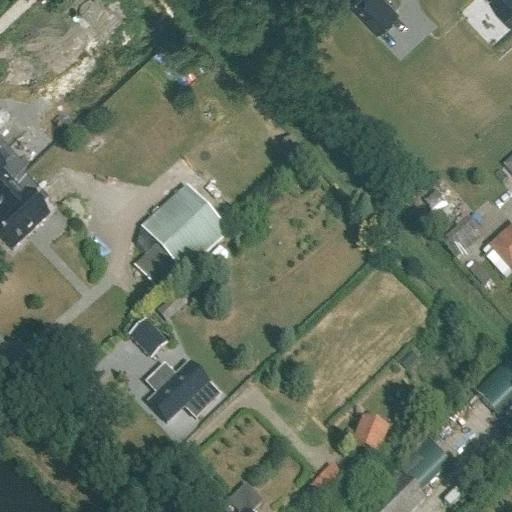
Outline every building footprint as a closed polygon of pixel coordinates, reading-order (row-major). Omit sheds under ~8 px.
[(396,11),(385,0),(354,0),(350,4),(375,30),(396,11)] [(511,22),(511,0),(489,0),(511,23),(511,22)] [(0,239),(12,253),(49,219),(26,194),(22,198),(2,176),(5,172),(0,166),(0,218),(0,239)] [(184,189),(139,231),(134,246),(144,258),(132,269),(156,295),(179,275),(180,276),(225,235),(184,189)] [(440,243),(450,255),(473,235),(478,231),(468,219),(440,243)] [(511,235),(494,252),(511,272),(511,235)] [(219,250),(210,259),(217,267),(227,257),(219,250)] [(165,323),(186,304),(178,295),(156,314),(165,323)] [(168,346),(145,322),(128,339),(150,362),(168,346)] [(511,373),(503,365),(473,395),(496,418),(511,402),(511,373)] [(159,375),(147,386),(158,398),(148,407),(166,426),(184,409),(195,422),(219,400),(207,387),(208,386),(190,368),(171,386),(159,375)] [(362,426),(353,448),(375,458),(385,435),(362,426)] [(394,473),(400,479),(417,496),(449,465),(426,442),(394,473)] [(356,470),(344,482),(329,466),(306,488),(329,511),(338,511),(369,482),(356,470)] [(414,511),(424,503),(417,496),(400,479),(366,511),(414,511)] [(227,502),(235,511),(253,511),(261,505),(245,487),(227,502)]
